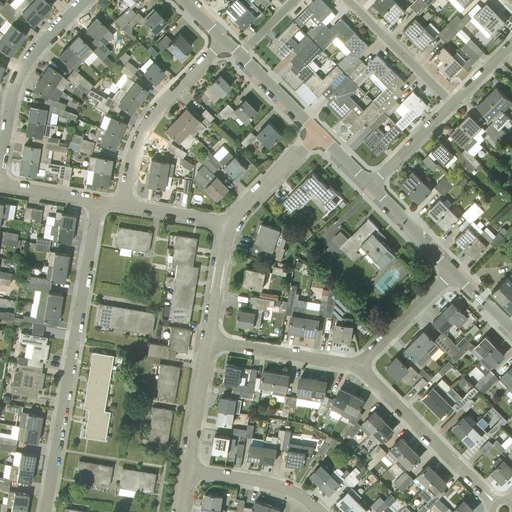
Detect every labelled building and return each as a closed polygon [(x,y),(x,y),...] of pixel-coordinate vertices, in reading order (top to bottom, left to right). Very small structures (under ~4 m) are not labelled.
[(42,15),(26,0),(22,0),(14,9),(6,1),(2,6),(16,18),(21,13),(33,24),(42,15)] [(26,0),(42,15),(51,6),(45,0),(26,0)] [(250,0),(233,0),(225,9),(235,19),(252,1),(250,0)] [(253,0),(252,1),(235,19),(245,29),(257,17),(252,11),(261,2),(266,7),(271,2),(268,0),(253,0)] [(311,40),(326,25),(321,21),(332,10),(322,0),(314,0),(293,21),(300,28),(310,18),(317,24),(313,28),(312,27),(305,33),(307,35),(311,40)] [(383,14),(396,1),(394,0),(377,0),(373,4),(383,14)] [(413,11),(423,1),(421,0),(415,0),(409,7),(413,11)] [(396,1),(383,14),(392,24),(405,11),(396,1)] [(418,15),(427,6),(423,1),(413,11),(418,15)] [(483,25),(496,12),(486,3),(473,16),(483,25)] [(0,12),(12,23),(16,18),(2,6),(0,8),(0,12)] [(127,22),(135,14),(129,7),(120,15),(127,22)] [(143,19),(145,21),(144,22),(154,32),(166,20),(156,10),(150,15),(148,14),(143,19)] [(131,33),(132,26),(137,21),(141,17),(137,12),(135,14),(127,22),(121,28),(122,28),(134,39),(136,37),(131,33)] [(496,12),(483,25),(493,35),(506,22),(496,12)] [(451,29),(455,34),(471,18),(467,13),(461,20),(451,29)] [(127,22),(120,15),(114,20),(122,27),(127,22)] [(451,29),(461,20),(456,15),(447,25),(451,29)] [(97,47),(106,56),(110,51),(104,45),(113,35),(107,29),(108,29),(96,18),(86,28),(95,37),(91,41),(97,47)] [(344,43),(355,32),(341,18),(336,23),(335,22),(331,27),(332,27),(330,29),(326,25),(311,40),(322,50),(337,36),(344,43)] [(412,40),(425,27),(415,18),(402,31),(412,40)] [(291,37),(300,28),(293,21),(268,46),(282,60),(293,49),(297,54),(311,40),(307,35),(298,44),(291,37)] [(24,34),(12,24),(4,34),(17,44),(24,34)] [(441,39),(451,29),(447,25),(437,35),(441,39)] [(435,37),(425,28),(412,40),(422,50),(435,37)] [(446,43),(455,34),(451,29),(441,39),(446,43)] [(472,36),(480,44),(486,37),(479,30),(472,36)] [(4,34),(0,31),(0,47),(9,54),(17,44),(4,34)] [(348,76),(362,61),(358,57),(359,55),(361,56),(364,53),(363,52),(368,46),(355,32),(344,43),(344,44),(340,48),(347,54),(336,64),(348,76)] [(191,46),(179,34),(171,41),(165,35),(156,44),(163,51),(167,47),(178,58),(191,46)] [(68,46),(80,57),(83,60),(92,51),(89,48),(78,36),(68,46)] [(465,43),(479,57),(484,53),(470,38),(465,43)] [(309,64),(322,50),(311,40),(297,54),(301,58),(300,60),(296,64),(295,64),(291,68),(305,82),(316,71),(309,64)] [(475,62),(479,57),(465,43),(461,48),(470,57),(475,62)] [(59,55),(70,67),(80,57),(68,46),(59,55)] [(439,68),(453,55),(443,46),(430,59),(439,68)] [(101,60),(106,56),(97,47),(92,51),(101,60)] [(154,49),(150,53),(154,57),(158,53),(154,49)] [(123,65),(128,59),(121,54),(117,60),(123,65)] [(380,79),(391,68),(377,54),(372,59),(371,58),(367,62),(368,63),(366,65),(362,61),(348,76),(358,86),(372,72),(380,79)] [(449,78),(462,66),(463,65),(462,65),(453,55),(439,68),(449,78)] [(475,62),(470,57),(466,60),(462,65),(463,65),(462,66),(466,70),(475,62)] [(134,74),(135,73),(137,69),(127,61),(124,64),(123,66),(134,74)] [(154,83),(164,73),(153,61),(143,72),(154,83)] [(348,76),(336,64),(323,78),(316,71),(305,82),(318,96),(323,91),(323,92),(327,87),(329,85),(334,90),(348,76)] [(80,82),(69,74),(65,79),(61,76),(62,75),(48,66),(41,77),(54,86),(62,91),(68,81),(76,87),(80,82)] [(142,80),(134,74),(123,66),(120,70),(127,76),(126,78),(128,79),(120,88),(125,92),(138,102),(147,91),(138,85),(142,80)] [(384,112),(398,97),(394,93),(395,91),(397,93),(401,88),(400,87),(405,82),(391,68),(380,79),(387,86),(373,100),(384,112)] [(77,72),(73,69),(69,74),(80,82),(83,77),(77,72)] [(213,102),(220,96),(230,85),(220,75),(203,91),(213,102)] [(350,95),(358,86),(348,76),(334,90),(337,94),(336,95),(331,100),(327,104),(341,119),(357,102),(350,95)] [(54,86),(41,77),(33,89),(47,98),(54,100),(56,101),(62,91),(54,86)] [(500,109),(510,99),(497,87),(487,96),(500,109)] [(130,113),(138,102),(125,92),(120,88),(112,99),(107,96),(106,98),(91,89),(87,94),(98,100),(109,108),(118,112),(122,107),(130,113)] [(413,91),(402,102),(409,109),(395,123),(402,130),(427,105),(413,91)] [(500,109),(487,96),(477,106),(493,122),(489,126),(501,138),(506,134),(496,124),(505,114),(500,109)] [(398,97),(384,112),(388,116),(402,102),(398,97)] [(52,105),(64,110),(66,104),(56,101),(54,100),(47,98),(46,98),(44,103),(52,105)] [(106,113),(109,108),(98,100),(95,107),(106,113)] [(255,111),(244,100),(234,110),(227,103),(218,113),(225,119),(231,113),(235,118),(238,116),(244,122),(255,111)] [(369,126),(384,112),(373,100),(364,109),(357,102),(341,119),(354,132),(359,128),(363,123),(365,122),(369,126)] [(44,103),(42,109),(30,107),(28,120),(49,124),(51,112),(67,118),(70,112),(64,110),(52,105),(44,103)] [(206,127),(205,126),(201,122),(200,122),(185,109),(176,119),(193,136),(198,130),(201,133),(206,127)] [(205,117),(210,121),(214,117),(205,109),(201,113),(205,117)] [(378,127),(388,116),(384,112),(369,126),(373,130),(363,141),(377,155),(402,130),(395,123),(385,133),(378,127)] [(459,124),(475,139),(484,130),(469,114),(459,124)] [(104,130),(119,135),(124,123),(109,117),(104,130)] [(196,138),(193,136),(176,119),(166,129),(186,148),(196,138)] [(31,140),(58,145),(58,142),(59,139),(50,137),(52,124),(49,124),(28,120),(26,133),(32,135),(31,140)] [(268,146),(279,134),(268,123),(256,135),(268,146)] [(477,141),(475,139),(459,124),(450,133),(465,149),(461,153),(470,163),(475,168),(476,167),(479,164),(480,163),(475,159),(467,150),(477,141)] [(497,143),(501,138),(489,126),(484,130),(497,143)] [(119,135),(104,130),(98,127),(93,140),(99,142),(114,148),(119,135)] [(245,146),(255,135),(251,131),(240,142),(245,146)] [(81,145),(82,139),(83,136),(72,133),(71,136),(70,142),(81,145)] [(81,145),(92,148),(94,142),(82,139),(81,145)] [(65,152),(66,146),(58,145),(31,140),(30,146),(24,145),(22,159),(50,163),(50,158),(43,157),(45,149),(65,152)] [(444,165),(454,155),(441,142),(431,152),(444,165)] [(183,158),(186,152),(171,144),(168,149),(183,158)] [(91,154),(92,148),(81,145),(79,151),(91,154)] [(208,160),(217,168),(221,164),(236,178),(246,169),(233,156),(228,151),(218,161),(208,151),(203,155),(208,160)] [(456,158),(466,167),(470,163),(461,153),(456,158)] [(208,160),(203,155),(198,160),(201,162),(203,164),(208,160)] [(87,169),(109,173),(111,159),(96,156),(96,157),(89,156),(87,169)] [(432,170),(437,165),(427,156),(423,160),(432,170)] [(191,170),(194,164),(183,158),(180,164),(191,170)] [(65,166),(22,159),(19,172),(34,174),(42,175),(44,174),(44,169),(48,170),(48,172),(58,173),(57,178),(63,179),(65,166)] [(149,173),(165,175),(168,162),(162,161),(157,161),(151,160),(149,173)] [(217,168),(208,160),(203,164),(212,173),(217,168)] [(466,167),(469,170),(471,172),(475,168),(470,163),(466,167)] [(216,198),(226,188),(215,176),(212,173),(203,164),(197,171),(209,183),(205,187),(216,198)] [(65,166),(63,179),(69,180),(70,176),(71,167),(65,166)] [(109,173),(87,169),(86,181),(92,182),(92,184),(106,186),(109,173)] [(409,193),(422,180),(412,171),(399,184),(409,193)] [(328,187),(313,172),(282,202),(291,211),(296,206),(299,208),(315,192),(326,202),(323,205),(329,211),(337,204),(330,198),(337,191),(330,185),(328,187)] [(163,187),(165,175),(149,173),(147,185),(163,187)] [(468,179),(464,175),(458,181),(462,185),(468,179)] [(438,191),(448,181),(444,177),(434,187),(438,191)] [(191,180),(184,179),(183,187),(183,191),(189,192),(191,180)] [(422,180),(409,193),(419,203),(432,190),(422,180)] [(448,181),(438,191),(443,196),(453,186),(448,181)] [(0,216),(0,217),(7,218),(10,198),(4,197),(3,203),(0,202),(0,216)] [(436,220),(449,208),(440,198),(427,211),(436,220)] [(476,209),(479,207),(475,202),(462,215),(466,219),(476,209)] [(29,222),(32,208),(25,207),(23,221),(29,222)] [(32,208),(29,222),(39,224),(42,210),(32,208)] [(449,208),(436,220),(447,231),(459,218),(449,208)] [(474,221),(481,213),(476,209),(466,219),(470,224),(455,239),(464,248),(477,235),(482,230),(474,221)] [(58,227),(72,229),(75,215),(63,213),(61,212),(61,213),(55,212),(54,218),(53,226),(58,227)] [(395,253),(374,233),(379,229),(368,218),(348,238),(339,246),(348,255),(359,243),(382,266),(395,253)] [(268,224),(262,223),(255,242),(263,244),(262,247),(270,250),(268,256),(281,260),(284,252),(285,248),(275,245),(280,229),(271,226),(272,225),(269,224),(268,224)] [(58,227),(53,226),(51,226),(50,234),(53,235),(52,240),(70,243),(72,229),(58,227)] [(499,233),(503,237),(508,232),(503,227),(498,232),(499,233)] [(131,248),(134,230),(118,228),(115,246),(131,248)] [(494,247),(503,237),(499,233),(493,239),(483,229),(482,230),(477,235),(464,248),(474,258),(487,246),(486,245),(489,242),(494,247)] [(134,230),(131,248),(148,251),(151,233),(134,230)] [(3,237),(17,239),(18,234),(4,231),(3,237)] [(174,250),(193,253),(196,238),(176,235),(174,250)] [(2,244),(15,246),(17,239),(3,237),(2,244)] [(35,243),(49,245),(50,239),(36,237),(35,243)] [(49,245),(35,243),(35,248),(34,249),(48,252),(49,245)] [(191,266),(193,253),(174,250),(172,263),(197,267),(191,266)] [(48,265),(66,268),(68,254),(50,251),(48,265)] [(195,281),(197,267),(172,263),(171,264),(177,265),(175,278),(195,281)] [(48,265),(46,279),(52,280),(63,282),(66,268),(48,265)] [(286,275),(287,268),(274,266),(272,272),(286,275)] [(266,281),(268,271),(246,267),(242,285),(262,289),(264,281),(266,281)] [(511,291),(511,269),(511,270),(511,273),(508,276),(507,275),(491,291),(502,302),(511,291)] [(0,277),(10,280),(11,273),(0,271),(0,277)] [(30,276),(29,283),(50,286),(52,280),(46,279),(30,276)] [(0,283),(9,285),(10,280),(0,277),(0,283)] [(192,295),(195,281),(175,278),(173,292),(192,295)] [(50,286),(29,283),(28,286),(27,289),(40,291),(37,304),(59,308),(61,294),(50,292),(50,286)] [(332,317),(337,318),(333,337),(333,340),(341,341),(341,339),(350,340),(352,327),(345,325),(346,317),(343,317),(343,314),(349,308),(335,294),(330,288),(330,290),(326,316),(332,317)] [(326,316),(330,290),(323,289),(319,310),(307,308),(303,332),(315,334),(318,318),(319,315),(326,316)] [(303,332),(307,308),(294,306),(295,296),(295,295),(295,291),(290,290),(290,295),(289,295),(287,301),(286,310),(292,311),(292,314),(289,330),(303,332)] [(279,294),(260,291),(259,296),(278,299),(279,294)] [(511,291),(502,302),(511,312),(511,291)] [(190,309),(192,295),(173,292),(171,306),(190,309)] [(281,300),(261,297),(251,296),(250,302),(252,302),(251,311),(239,309),(238,309),(239,309),(236,323),(236,324),(254,326),(260,327),(261,319),(263,304),(280,307),(281,300)] [(442,311),(453,322),(462,313),(452,302),(442,311)] [(45,319),(57,321),(59,308),(37,304),(35,318),(23,316),(22,319),(13,317),(12,320),(14,321),(20,322),(22,322),(44,326),(45,319)] [(110,326),(113,307),(99,304),(95,324),(110,326)] [(188,323),(190,309),(171,306),(168,320),(175,321),(188,323)] [(123,328),(127,309),(113,307),(110,326),(123,328)] [(137,331),(140,311),(127,309),(123,328),(137,331)] [(13,317),(14,313),(4,311),(4,313),(3,319),(7,319),(12,320),(13,317)] [(140,311),(137,331),(151,333),(155,314),(140,311)] [(443,332),(453,322),(442,311),(433,321),(443,332)] [(149,343),(147,354),(160,356),(167,358),(169,350),(186,353),(190,329),(170,326),(167,346),(149,343)] [(430,356),(440,347),(434,340),(423,330),(414,340),(430,356)] [(19,363),(42,367),(43,363),(45,363),(49,343),(46,343),(47,337),(20,333),(19,342),(33,344),(31,359),(20,357),(19,363)] [(443,349),(452,358),(456,353),(447,345),(438,336),(434,340),(440,347),(442,349),(443,349)] [(460,349),(468,341),(464,336),(456,344),(460,349)] [(486,336),(475,346),(470,351),(480,360),(475,365),(495,345),(486,336)] [(421,366),(430,356),(414,340),(404,349),(415,360),(421,366)] [(456,353),(460,349),(456,344),(452,340),(447,345),(456,353)] [(473,345),(468,341),(460,349),(456,353),(452,358),(456,362),(469,349),(473,345)] [(475,365),(482,371),(486,367),(489,369),(493,366),(505,355),(495,345),(475,365)] [(90,367),(110,370),(113,356),(93,352),(90,367)] [(159,359),(160,356),(147,354),(146,361),(157,363),(158,363),(159,359)] [(398,378),(408,368),(397,357),(386,367),(398,378)] [(453,365),(449,360),(440,369),(444,373),(453,365)] [(41,372),(42,367),(19,363),(18,370),(21,371),(19,385),(12,384),(10,393),(37,398),(38,393),(40,393),(44,373),(41,372)] [(157,380),(176,384),(179,367),(160,364),(157,380)] [(223,382),(233,384),(239,384),(241,367),(239,367),(239,366),(236,366),(226,364),(223,382)] [(508,389),(511,385),(511,365),(503,375),(498,379),(508,389)] [(108,384),(110,370),(90,367),(88,380),(108,384)] [(249,380),(255,381),(256,377),(257,370),(251,369),(249,380)] [(422,377),(427,381),(431,377),(423,369),(419,373),(422,377)] [(436,381),(444,373),(440,369),(432,377),(436,381)] [(276,373),(263,370),(262,378),(261,386),(274,389),(276,373)] [(480,380),(474,386),(478,390),(486,382),(494,374),(490,370),(485,375),(480,380)] [(273,393),(285,396),(285,395),(289,375),(276,373),(274,389),(273,393)] [(494,374),(486,382),(490,386),(498,379),(494,374)] [(468,381),(463,376),(458,381),(463,386),(468,381)] [(256,377),(255,381),(254,390),(260,391),(261,386),(262,378),(256,377)] [(310,400),(314,379),(300,377),(298,388),(297,397),(292,396),(290,407),(289,411),(293,412),(293,407),(296,407),(297,397),(310,400)] [(418,390),(427,381),(422,377),(413,386),(418,390)] [(323,414),(327,404),(329,397),(324,396),(326,381),(314,379),(310,400),(321,401),(317,412),(323,414)] [(106,397),(108,384),(88,380),(86,394),(106,397)] [(173,400),(176,384),(157,380),(154,397),(173,400)] [(253,393),(254,390),(255,381),(249,380),(248,385),(239,384),(233,384),(232,389),(253,393)] [(490,386),(486,382),(478,390),(482,395),(490,386)] [(432,407),(447,392),(437,383),(423,397),(432,407)] [(471,398),(478,390),(474,386),(467,394),(466,393),(458,402),(457,400),(448,391),(447,392),(432,407),(441,416),(452,405),(457,411),(461,407),(462,407),(471,398)] [(345,408),(352,394),(340,388),(333,402),(334,403),(332,409),(341,414),(342,413),(345,408)] [(252,398),(253,393),(232,389),(231,397),(221,396),(219,409),(234,411),(239,412),(242,397),(252,398)] [(104,411),(106,397),(86,394),(83,408),(109,412),(106,411),(104,411)] [(352,394),(345,408),(356,414),(363,400),(352,394)] [(290,407),(292,396),(285,395),(285,396),(283,405),(290,407)] [(471,398),(462,407),(466,411),(475,402),(471,398)] [(17,411),(21,412),(22,406),(9,404),(8,410),(17,411)] [(327,404),(323,414),(322,417),(328,419),(332,406),(327,404)] [(289,411),(290,407),(283,405),(281,415),(288,416),(289,411)] [(150,424),(169,427),(171,410),(152,407),(150,424)] [(107,426),(109,412),(83,408),(89,409),(87,422),(107,426)] [(217,422),(232,425),(234,411),(219,409),(217,422)] [(363,422),(368,427),(364,431),(368,435),(369,435),(384,421),(374,411),(363,422)] [(27,413),(21,412),(20,415),(18,426),(19,426),(25,427),(39,429),(41,416),(29,414),(29,413),(27,413)] [(462,437),(474,425),(464,416),(453,427),(462,437)] [(474,425),(462,437),(471,445),(482,434),(486,430),(483,428),(487,425),(487,423),(481,417),(474,425)] [(492,437),(501,427),(507,420),(503,417),(487,433),(492,437)] [(351,420),(341,433),(346,436),(348,434),(356,423),(351,420)] [(369,435),(375,441),(378,444),(393,430),(384,421),(369,435)] [(105,440),(107,426),(87,422),(84,437),(105,440)] [(357,431),(360,427),(359,427),(361,425),(357,422),(356,423),(352,428),(357,431)] [(166,443),(169,427),(150,424),(147,440),(166,443)] [(247,424),(247,429),(246,436),(245,437),(251,438),(252,438),(252,437),(254,425),(247,424)] [(36,443),(39,429),(25,427),(19,426),(17,440),(25,441),(36,443)] [(246,436),(247,429),(234,428),(233,434),(246,436)] [(353,437),(357,431),(352,428),(348,434),(353,437)] [(282,449),(283,443),(285,430),(279,429),(278,436),(276,448),(282,449)] [(227,454),(230,437),(215,434),(212,452),(220,453),(219,454),(222,454),(223,453),(227,454)] [(274,462),(276,448),(278,436),(273,435),(272,441),(265,440),(261,460),(274,462)] [(329,445),(330,446),(335,438),(328,435),(324,441),(329,444),(329,445)] [(17,439),(1,437),(0,443),(16,446),(17,439)] [(264,439),(252,437),(252,438),(251,438),(248,458),(261,460),(265,440),(264,440),(264,439)] [(396,463),(411,448),(401,438),(387,452),(382,448),(373,458),(365,465),(366,465),(368,468),(370,470),(385,455),(394,464),(396,462),(396,463)] [(492,443),(493,444),(501,452),(506,448),(496,439),(492,443)] [(493,444),(492,443),(488,440),(479,449),(484,453),(493,444)] [(329,444),(324,441),(317,452),(322,455),(329,445),(329,444)] [(16,446),(0,443),(0,449),(15,452),(16,446)] [(242,457),(244,444),(238,443),(236,456),(242,457)] [(368,453),(373,458),(382,448),(378,444),(375,447),(368,453)] [(396,463),(405,471),(420,456),(411,448),(396,463)] [(310,458),(311,452),(288,449),(286,464),(303,467),(303,464),(306,465),(310,458)] [(18,466),(32,469),(35,455),(23,453),(23,452),(21,452),(18,466)] [(501,481),(511,470),(511,469),(503,460),(492,471),(501,481)] [(92,482),(95,464),(78,462),(75,479),(92,482)] [(360,471),(364,467),(360,462),(356,467),(360,471)] [(95,464),(92,482),(109,485),(112,467),(95,464)] [(320,484),(335,469),(331,473),(321,464),(311,475),(320,484)] [(8,478),(0,476),(0,483),(9,485),(10,479),(16,480),(16,481),(18,480),(30,482),(32,469),(18,466),(11,465),(8,478)] [(348,483),(352,487),(367,471),(366,470),(368,468),(366,465),(364,467),(360,471),(348,483)] [(423,489),(438,474),(428,465),(414,479),(423,488),(423,489)] [(348,483),(360,471),(356,467),(344,478),(335,469),(320,484),(330,493),(340,482),(344,479),(348,483)] [(135,490),(138,471),(121,469),(118,487),(135,490)] [(138,471),(135,490),(152,492),(155,474),(138,471)] [(394,482),(398,487),(410,475),(405,471),(394,482)] [(445,492),(441,488),(446,483),(438,474),(423,489),(432,498),(425,505),(429,509),(430,508),(434,503),(436,502),(439,499),(445,492)] [(410,475),(398,487),(402,491),(414,480),(410,475)] [(9,485),(0,483),(0,490),(8,492),(9,485)] [(347,511),(358,500),(362,496),(352,487),(348,490),(337,501),(347,511)] [(12,506),(26,508),(28,494),(16,492),(9,491),(7,498),(13,499),(12,506)] [(220,509),(222,496),(214,494),(211,493),(211,494),(205,493),(203,506),(220,509)] [(389,495),(386,498),(384,500),(388,504),(389,505),(396,498),(391,493),(389,495)] [(375,510),(384,500),(380,496),(370,505),(375,510)] [(238,511),(242,511),(245,500),(238,499),(236,511),(238,511)] [(434,503),(443,511),(448,508),(439,499),(436,502),(434,503)] [(358,500),(347,511),(348,511),(364,511),(367,509),(358,500)] [(384,500),(375,510),(377,511),(380,511),(388,504),(384,500)] [(452,511),(471,511),(474,510),(464,500),(452,511)] [(265,511),(267,505),(255,501),(251,511),(265,511)] [(434,511),(443,511),(434,503),(430,508),(434,511)]
